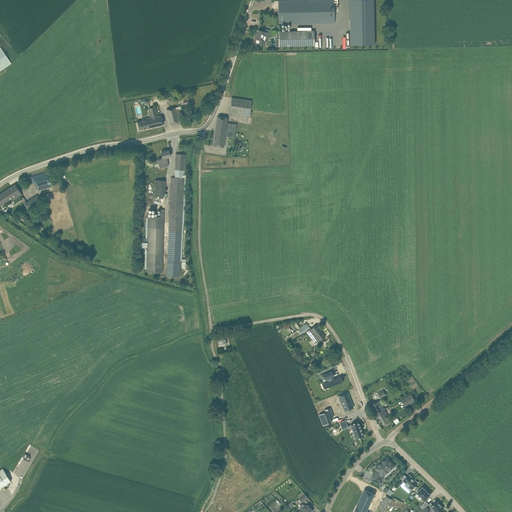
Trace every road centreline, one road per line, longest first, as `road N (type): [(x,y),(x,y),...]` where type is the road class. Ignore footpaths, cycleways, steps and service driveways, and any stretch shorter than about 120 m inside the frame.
road 1 (unclassified): [(0,186),(56,158),(203,130),(256,0)]
road 2 (residential): [(209,329),(319,318),(351,367),(381,442)]
road 3 (unclassified): [(388,442),(511,335)]
